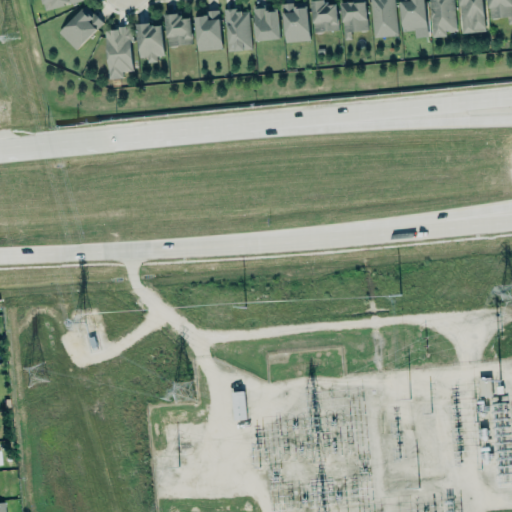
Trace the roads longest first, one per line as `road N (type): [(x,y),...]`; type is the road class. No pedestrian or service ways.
road 1 (primary): [(0,258),(369,233)]
road 2 (primary): [(289,122),(4,148)]
road 3 (secondary): [(511,96),(289,122)]
road 4 (motorway): [(511,118),(289,122)]
road 5 (motorway): [(369,233),(511,204)]
road 6 (secondary): [(369,233),(511,220)]
